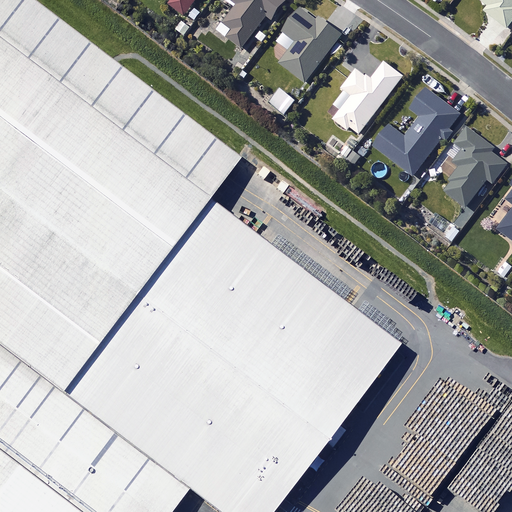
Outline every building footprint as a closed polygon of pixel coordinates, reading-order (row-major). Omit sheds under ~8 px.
[(32,0),(0,0),(0,511),(184,511),(193,501),(207,511),(278,511),(401,350),(210,206),(246,160),(32,0)] [(173,0),(176,2),(172,7),(187,19),(202,0),(173,0)] [(238,0),(235,4),(240,8),(226,26),(235,33),(230,39),(244,51),(270,18),(276,23),(292,2),(289,0),(238,0)] [(511,0),(478,0),(491,8),(486,14),(510,30),(511,27),(511,0)] [(320,24),(305,11),(286,35),(298,45),(282,65),(308,86),(346,39),(322,20),(320,24)] [(195,27),(187,21),(177,31),(185,38),(195,27)] [(356,69),(339,57),(327,74),(343,86),(356,69)] [(407,79),(388,64),(374,83),(360,72),(345,91),(354,99),(336,122),(350,133),(353,129),(363,137),(407,79)] [(458,113),(430,91),(413,112),(423,120),(408,140),(392,128),(376,148),(415,179),(467,112),(462,109),(458,113)] [(497,150),(471,130),(449,159),(462,169),(445,192),(468,210),(490,181),(495,185),(509,167),(494,155),(497,150)] [(363,159),(350,147),(343,155),(356,166),(363,159)] [(511,196),(508,202),(511,205),(511,214),(499,231),(511,241),(511,196)] [(468,229),(460,222),(447,237),(455,244),(468,229)]
